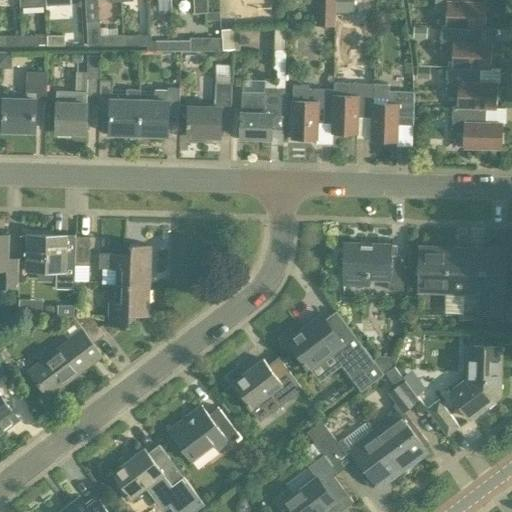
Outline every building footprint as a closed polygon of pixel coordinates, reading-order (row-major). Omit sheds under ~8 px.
[(193,0),(194,13),(208,13),(207,0),(193,0)] [(321,0),(321,18),(320,25),(335,26),(336,0),(321,0)] [(435,0),(435,10),(447,10),(446,25),(475,26),(484,26),(485,1),(468,1),(468,0),(435,0)] [(291,28),(296,28),(301,24),(301,18),(291,18),(291,28)] [(100,28),(100,22),(86,22),(87,45),(123,45),(123,35),(107,35),(107,27),(100,28)] [(490,42),(474,41),(475,26),(446,25),(446,26),(441,25),(440,52),(452,53),(452,65),(480,67),(489,67),(490,42)] [(274,36),(274,51),(286,52),(286,27),(276,27),(276,36),(274,36)] [(413,37),(427,38),(427,28),(414,27),(413,37)] [(4,35),(4,45),(21,45),(21,35),(4,35)] [(38,45),(38,35),(21,35),(21,45),(38,45)] [(64,35),(47,35),(47,45),(64,45),(64,35)] [(123,35),(123,45),(148,45),(147,35),(123,35)] [(156,45),(156,50),(173,50),(173,40),(151,41),(150,35),(147,35),(148,45),(156,45)] [(190,48),(222,47),(221,35),(190,36),(190,48)] [(190,50),(190,40),(173,40),(173,50),(190,50)] [(87,96),(99,96),(100,77),(100,70),(101,55),(100,55),(88,55),(87,72),(87,91),(87,96)] [(496,82),(480,81),(480,67),(452,65),(447,65),(446,92),(457,93),(456,105),(485,106),(486,106),(495,106),(496,82)] [(416,78),(429,78),(430,67),(416,66),(416,78)] [(26,98),(4,97),(4,90),(0,90),(0,98),(4,99),(3,130),(35,131),(36,100),(46,100),(47,71),(27,71),(26,98)] [(220,136),(221,108),(231,108),(232,74),(216,74),(215,104),(190,103),(190,106),(189,106),(188,136),(220,136)] [(103,77),(100,77),(99,96),(99,110),(110,111),(110,133),(138,134),(139,99),(140,99),(141,89),(140,89),(126,88),(126,99),(111,98),(111,77),(103,77)] [(357,133),(357,117),(372,117),(372,100),(373,100),(374,84),(333,83),(333,90),(333,92),(333,122),(332,122),(332,123),(331,132),(357,133)] [(318,138),(318,122),(332,123),(332,122),(333,122),(333,92),(333,90),(308,89),(309,85),(292,84),(291,137),(318,138)] [(397,140),(398,124),(413,125),(414,92),(388,91),(389,85),(374,84),(373,100),(372,100),(372,117),(371,139),(397,140)] [(140,99),(139,99),(138,134),(167,135),(168,121),(178,122),(179,87),(167,87),(167,90),(154,90),(154,99),(140,99)] [(241,113),(240,137),(272,138),(272,114),(284,114),(285,88),(265,88),(265,93),(242,92),(241,113)] [(86,102),(87,96),(87,91),(57,90),(56,132),(86,133),(87,102),(86,102)] [(502,122),(485,121),(486,106),(485,106),(456,105),(453,105),(452,133),(463,133),(463,145),(501,147),(502,122)] [(0,288),(18,289),(19,258),(8,257),(8,234),(0,234),(0,288)] [(30,270),(56,271),(55,288),(74,289),(76,237),(31,235),(30,270)] [(90,265),(91,237),(77,236),(76,265),(90,265)] [(100,267),(110,268),(117,268),(116,284),(150,285),(152,244),(130,243),(129,253),(101,252),(100,267)] [(345,243),(344,276),(344,285),(369,286),(369,277),(388,277),(388,290),(403,290),(404,255),(391,255),(391,245),(345,243)] [(420,289),(446,290),(445,312),(463,312),(464,291),(462,291),(463,247),(422,245),(420,289)] [(462,291),(464,291),(479,291),(478,314),(502,314),(503,292),(504,292),(505,248),(463,247),(462,291)] [(150,285),(116,284),(115,300),(109,300),(108,325),(131,326),(131,316),(149,317),(150,285)] [(56,316),(73,316),(74,304),(57,304),(56,316)] [(342,363),(360,389),(382,373),(336,311),(326,318),(323,314),(288,339),(304,361),(303,362),(307,368),(310,366),(331,350),(342,363)] [(90,317),(74,316),(73,317),(94,343),(104,335),(90,317)] [(48,395),(93,361),(88,354),(97,347),(94,343),(73,317),(59,328),(69,341),(30,370),(48,395)] [(464,380),(450,390),(470,418),(500,396),(502,346),(465,344),(464,380)] [(247,403),(251,408),(252,407),(261,419),(302,388),(278,355),(267,363),(263,358),(232,381),(248,402),(247,403)] [(0,430),(18,418),(0,394),(0,376),(6,372),(0,363),(0,430)] [(419,391),(426,385),(410,368),(404,374),(419,391)] [(388,393),(395,403),(403,412),(404,411),(419,399),(405,380),(396,387),(388,393)] [(460,426),(440,398),(426,408),(447,436),(460,426)] [(192,461),(213,445),(217,450),(228,442),(231,446),(241,438),(218,408),(209,414),(203,405),(186,417),(190,423),(173,436),(192,461)] [(398,412),(374,430),(403,469),(428,450),(425,447),(429,444),(411,420),(406,423),(398,412)] [(403,469),(374,430),(346,451),(333,434),(317,446),(323,454),(332,465),(345,455),(363,479),(368,475),(378,487),(403,469)] [(132,497),(154,481),(163,493),(183,478),(159,445),(148,452),(144,447),(111,472),(127,493),(126,494),(130,500),(133,498),(132,497)] [(339,511),(353,501),(334,476),(337,473),(331,466),(332,465),(323,454),(307,466),(315,477),(282,501),(290,511),(321,511),(323,510),(324,511),(339,511)] [(108,511),(97,497),(87,505),(80,496),(58,511),(108,511)] [(244,498),(243,498),(241,498),(240,498),(239,499),(238,500),(237,501),(236,502),(236,503),(235,504),(235,505),(235,506),(235,507),(235,508),(236,509),(236,510),(237,511),(238,511),(237,511),(249,511),(250,511),(251,511),(251,510),(252,509),(252,508),(252,507),(252,505),(252,504),(251,503),(251,502),(250,501),(249,500),(249,499),(248,499),(247,498),(246,498),(244,498)]
